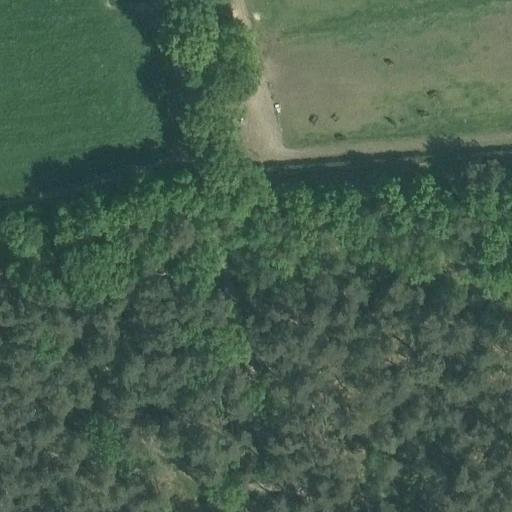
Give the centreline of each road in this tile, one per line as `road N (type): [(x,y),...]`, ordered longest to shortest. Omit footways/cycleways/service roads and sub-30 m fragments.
road 1 (track): [(231,297),(150,404),(0,507)]
road 2 (track): [(323,511),(271,458),(251,410),(244,335),(231,297)]
road 3 (track): [(309,497),(224,492),(127,419)]
road 4 (track): [(197,153),(166,0)]
road 5 (track): [(231,297),(197,153)]
